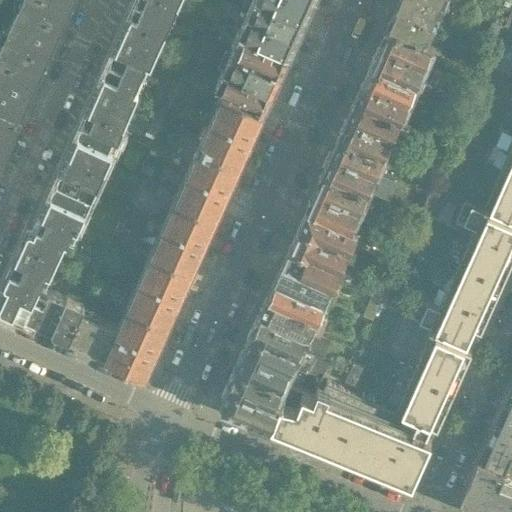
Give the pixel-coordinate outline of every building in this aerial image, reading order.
[(67,8),(50,0),(18,0),(1,39),(44,59),(67,8)] [(161,21),(167,8),(149,0),(134,0),(110,55),(140,69),(147,55),(150,57),(166,23),(161,21)] [(304,13),(275,0),(249,0),(247,7),(297,30),(304,13)] [(310,0),(275,0),(304,13),(310,0)] [(436,19),(437,17),(398,0),(397,0),(389,19),(437,40),(443,22),(436,19)] [(398,0),(437,17),(444,0),(398,0)] [(511,4),(503,24),(511,27),(511,4)] [(297,30),(247,7),(238,26),(288,48),(297,30)] [(427,62),(437,40),(389,19),(379,40),(427,62)] [(492,41),(501,24),(492,20),(484,37),(492,41)] [(288,48),(238,26),(231,42),(281,65),(288,48)] [(44,59),(1,39),(0,40),(0,99),(21,110),(44,59)] [(372,58),(415,77),(419,79),(427,62),(379,40),(372,58)] [(281,65),(231,42),(223,60),(273,83),(281,65)] [(134,82),(140,69),(110,55),(83,115),(113,129),(119,115),(123,117),(138,84),(134,82)] [(419,79),(415,77),(372,58),(364,76),(411,97),(414,90),(427,95),(431,85),(419,80),(419,79)] [(273,83),(223,60),(215,78),(225,83),(265,101),(273,83)] [(395,133),(408,103),(411,97),(364,76),(348,111),(395,133)] [(265,101),(225,83),(215,104),(231,111),(229,116),(253,127),(265,101)] [(0,157),(21,110),(0,99),(0,157)] [(253,127),(229,116),(231,111),(215,104),(200,137),(241,155),(253,127)] [(155,109),(146,130),(145,130),(144,133),(155,138),(157,135),(156,134),(165,114),(155,109)] [(460,139),(471,113),(462,109),(451,135),(460,139)] [(339,130),(383,149),(387,151),(395,133),(348,111),(339,130)] [(83,115),(69,146),(104,161),(111,144),(107,142),(113,129),(83,115)] [(387,151),(383,149),(339,130),(331,148),(379,169),(387,151)] [(241,155),(200,137),(191,158),(207,165),(205,171),(229,181),(241,155)] [(456,215),(475,224),(476,221),(511,237),(511,235),(511,140),(483,205),(464,197),(456,215)] [(69,146),(56,176),(86,190),(92,176),(96,178),(104,161),(69,146)] [(379,169),(331,148),(323,166),(370,188),(371,187),(389,195),(397,177),(379,169)] [(229,181),(205,171),(207,165),(191,158),(177,190),(217,208),(229,181)] [(323,166),(315,184),(362,205),(370,188),(323,166)] [(56,176),(42,206),(73,220),(77,222),(84,205),(80,203),(86,190),(56,176)] [(362,205),(315,184),(307,202),(350,222),(356,224),(366,228),(372,216),(360,211),(362,205)] [(390,303),(441,188),(432,184),(381,299),(390,303)] [(193,261),(217,208),(177,190),(153,243),(193,261)] [(356,224),(350,222),(307,202),(299,220),(348,242),(394,263),(402,244),(366,228),(356,224)] [(66,234),(73,220),(42,206),(34,225),(28,222),(9,264),(40,279),(47,265),(51,266),(65,234),(66,234)] [(348,242),(299,220),(291,238),(340,261),(348,242)] [(400,406),(398,410),(435,427),(471,346),(470,345),(472,339),(467,337),(473,322),(480,325),(511,254),(511,237),(476,221),(475,224),(439,304),(420,295),(412,314),(431,322),(424,345),(397,404),(400,406)] [(136,237),(115,227),(111,235),(133,245),(136,237)] [(291,238),(282,257),(332,279),(340,261),(291,238)] [(169,314),(193,261),(153,243),(129,296),(169,314)] [(67,253),(88,262),(91,255),(70,246),(67,253)] [(324,296),(370,317),(377,300),(332,279),(282,257),(275,274),(324,296)] [(97,267),(82,261),(79,267),(94,274),(97,267)] [(40,279),(9,264),(3,277),(9,280),(0,296),(0,301),(36,318),(48,292),(37,287),(40,279)] [(275,274),(268,290),(317,313),(324,296),(275,274)] [(69,333),(81,307),(85,299),(83,298),(87,288),(70,280),(66,290),(67,290),(65,294),(50,287),(48,292),(36,318),(69,333)] [(317,313),(268,290),(260,307),(310,330),(317,313)] [(146,367),(169,314),(129,296),(117,324),(106,349),(146,367)] [(117,324),(81,307),(69,333),(106,349),(117,324)] [(310,330),(260,307),(252,326),(302,348),(323,357),(330,339),(310,330)] [(302,348),(252,326),(244,342),(295,365),(302,348)] [(244,342),(236,360),(287,382),(295,365),(244,342)] [(236,360),(229,377),(280,400),(287,383),(287,382),(236,360)] [(344,379),(355,384),(364,366),(353,361),(344,379)] [(280,400),(229,377),(221,394),(224,402),(271,421),(280,400)] [(287,383),(280,400),(271,421),(412,478),(424,450),(435,427),(398,410),(326,378),(321,390),(316,388),(313,394),(287,383)] [(511,395),(504,391),(495,411),(511,419),(511,395)] [(511,419),(495,411),(485,432),(511,443),(511,419)] [(511,467),(511,443),(485,432),(476,452),(493,460),(511,467)] [(511,511),(511,467),(493,460),(476,452),(460,489),(462,490),(464,496),(463,499),(496,511),(511,511)]
